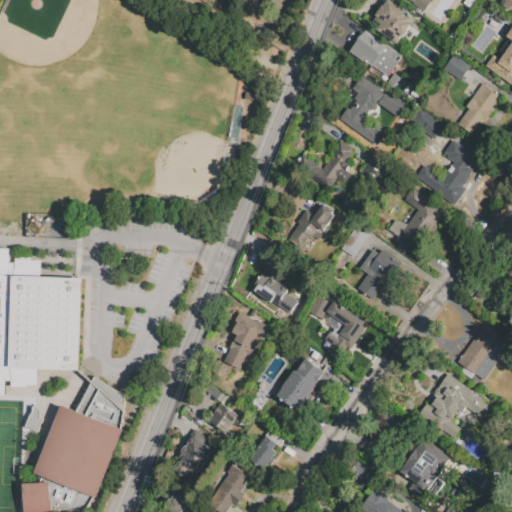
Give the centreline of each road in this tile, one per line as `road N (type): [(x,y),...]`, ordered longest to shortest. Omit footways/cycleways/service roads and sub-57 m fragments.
road 1 (tertiary): [(128,511),(330,0)]
road 2 (residential): [(288,511),(413,325),(511,206)]
